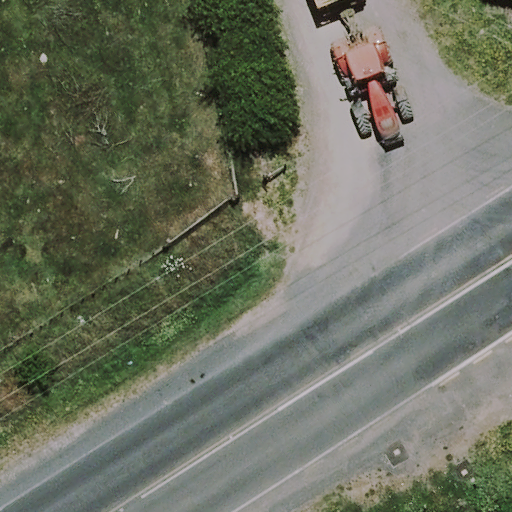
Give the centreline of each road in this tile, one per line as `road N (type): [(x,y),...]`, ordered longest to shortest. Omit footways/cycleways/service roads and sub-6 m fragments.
road 1 (secondary): [(511,255),(107,511)]
road 2 (track): [(425,0),(511,146)]
